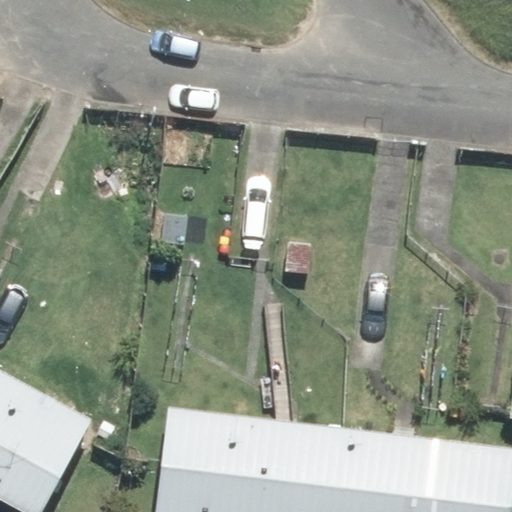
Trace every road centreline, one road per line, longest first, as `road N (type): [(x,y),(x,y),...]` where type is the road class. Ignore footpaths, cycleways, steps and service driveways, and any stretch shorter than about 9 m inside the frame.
road 1 (residential): [(463,111),(115,67),(46,0)]
road 2 (residential): [(370,1),(463,111)]
